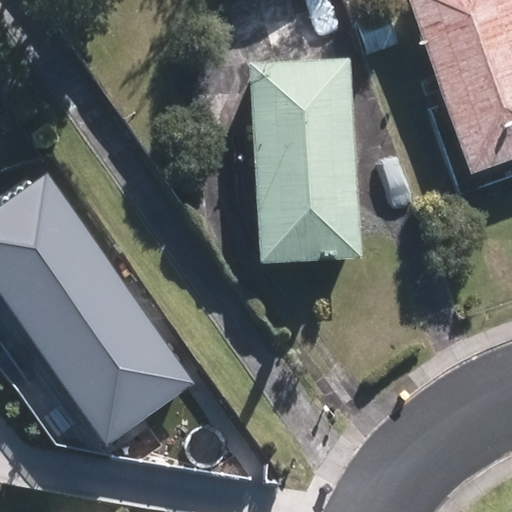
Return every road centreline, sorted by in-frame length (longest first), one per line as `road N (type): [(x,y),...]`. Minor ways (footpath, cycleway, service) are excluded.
road 1 (unknown): [(364,423),(227,291),(6,0)]
road 2 (residential): [(393,511),(411,476),(453,433),(511,397)]
